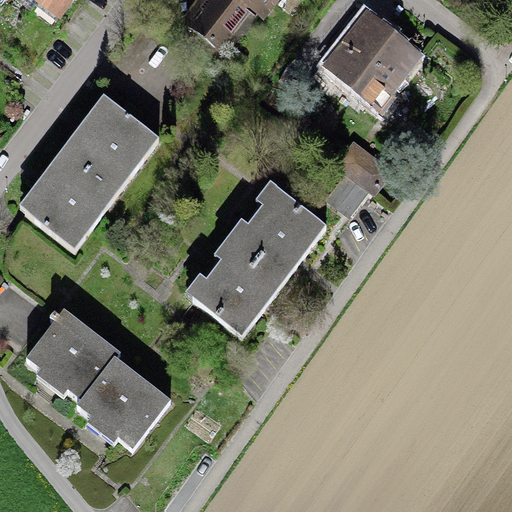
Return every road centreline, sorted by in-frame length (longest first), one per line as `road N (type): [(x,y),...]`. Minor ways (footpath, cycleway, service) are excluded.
road 1 (residential): [(192,511),(497,71),(409,0)]
road 2 (residential): [(0,175),(132,0)]
road 3 (residential): [(0,408),(78,511)]
